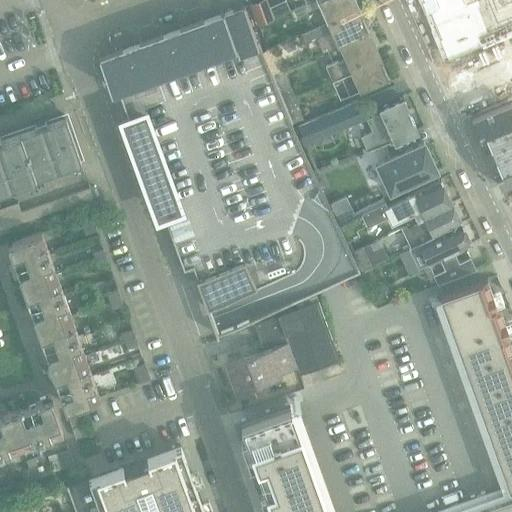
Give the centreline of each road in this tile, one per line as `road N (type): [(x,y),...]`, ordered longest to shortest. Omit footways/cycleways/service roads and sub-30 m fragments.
road 1 (residential): [(237,511),(67,34)]
road 2 (residential): [(394,0),(511,251)]
